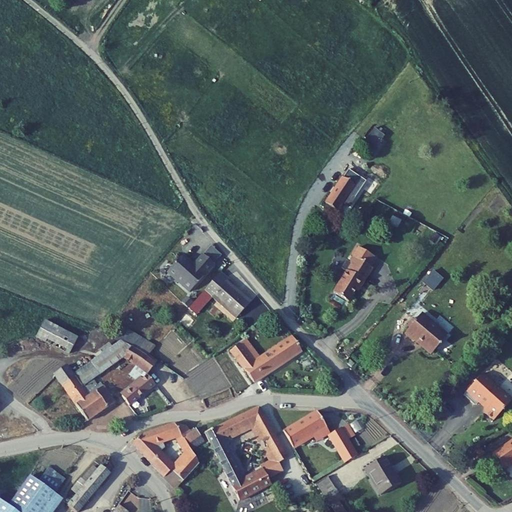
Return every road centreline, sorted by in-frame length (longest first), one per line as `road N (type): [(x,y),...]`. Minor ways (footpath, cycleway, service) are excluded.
road 1 (unclassified): [(361,402),(202,221),(119,85),(26,0)]
road 2 (unclassified): [(109,443),(156,418),(261,399),(361,402)]
road 3 (unclassified): [(361,402),(487,511)]
